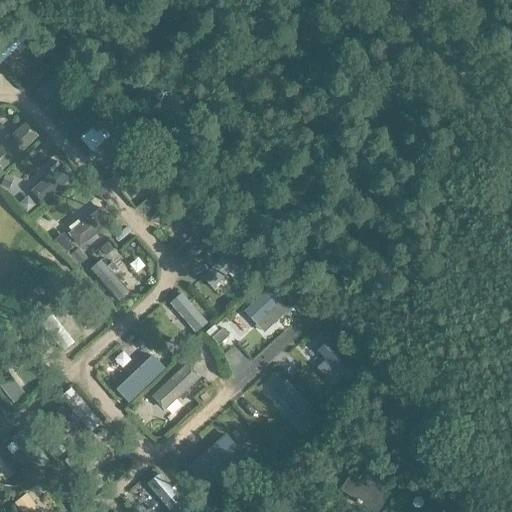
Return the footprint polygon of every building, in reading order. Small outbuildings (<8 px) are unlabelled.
[(0,64),(31,35),(22,26),(0,47),(0,64)] [(47,47),(41,52),(49,61),(55,55),(47,47)] [(60,88),(66,83),(74,75),(62,63),(30,93),(41,105),(60,88)] [(98,91),(93,96),(100,104),(105,99),(98,91)] [(110,117),(80,144),(89,154),(118,127),(110,117)] [(0,167),(2,170),(38,136),(25,122),(0,145),(0,167)] [(144,152),(108,182),(118,194),(155,164),(144,152)] [(63,161),(29,191),(41,205),(75,176),(66,165),(63,161)] [(14,179),(4,175),(0,183),(0,186),(9,190),(14,179)] [(166,190),(161,194),(167,203),(173,199),(166,190)] [(174,201),(169,205),(175,214),(181,210),(174,201)] [(101,207),(67,234),(79,248),(112,222),(101,207)] [(0,210),(0,224),(4,228),(10,219),(0,210)] [(208,222),(177,253),(188,265),(220,234),(208,222)] [(113,251),(106,243),(99,249),(106,257),(113,251)] [(79,249),(71,256),(78,265),(87,259),(79,249)] [(229,253),(203,278),(212,288),(239,262),(229,253)] [(275,284),(245,312),(265,332),(295,304),(275,284)] [(197,328),(206,320),(180,293),(171,301),(197,328)] [(56,317),(42,330),(64,355),(77,344),(56,317)] [(222,330),(213,338),(219,345),(229,336),(222,330)] [(144,336),(137,342),(145,352),(152,346),(144,336)] [(172,339),(164,345),(172,354),(180,348),(172,339)] [(116,390),(128,403),(164,368),(152,356),(116,390)] [(0,358),(0,383),(15,404),(27,395),(0,358)] [(165,410),(200,377),(187,363),(152,396),(165,410)] [(59,397),(90,432),(102,422),(71,387),(59,397)] [(206,393),(200,397),(203,402),(209,398),(206,393)] [(330,396),(319,406),(325,413),(336,403),(330,396)] [(99,429),(98,437),(112,438),(113,431),(99,429)] [(49,462),(22,430),(10,440),(36,473),(49,462)] [(72,433),(61,442),(68,451),(79,442),(72,433)] [(206,437),(196,447),(221,476),(231,467),(206,437)] [(283,438),(275,446),(283,455),(292,448),(283,438)] [(57,458),(67,451),(60,443),(51,450),(57,458)] [(95,443),(86,451),(108,477),(118,470),(95,443)] [(267,447),(249,463),(258,473),(276,457),(267,447)] [(60,463),(53,468),(60,476),(66,471),(60,463)] [(352,472),(341,488),(375,511),(379,511),(389,498),(352,472)] [(422,511),(446,511),(457,500),(425,472),(413,486),(432,502),(422,511)] [(159,473),(146,484),(170,511),(176,511),(186,503),(159,473)] [(55,475),(42,484),(63,511),(74,511),(81,508),(55,475)] [(16,487),(3,487),(2,497),(16,498),(16,487)] [(201,490),(193,497),(202,507),(210,501),(201,490)] [(277,494),(264,495),(265,506),(278,505),(277,494)]
